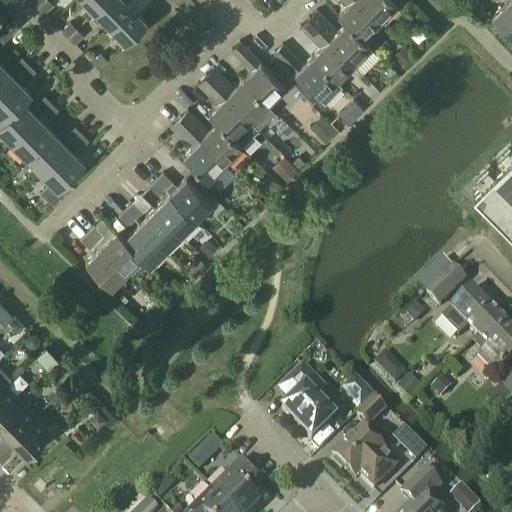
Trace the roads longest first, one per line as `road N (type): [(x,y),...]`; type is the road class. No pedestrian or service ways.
road 1 (residential): [(125,131),(76,84),(71,62),(13,0)]
road 2 (residential): [(125,131),(234,27)]
road 3 (residential): [(42,237),(137,143),(125,131)]
